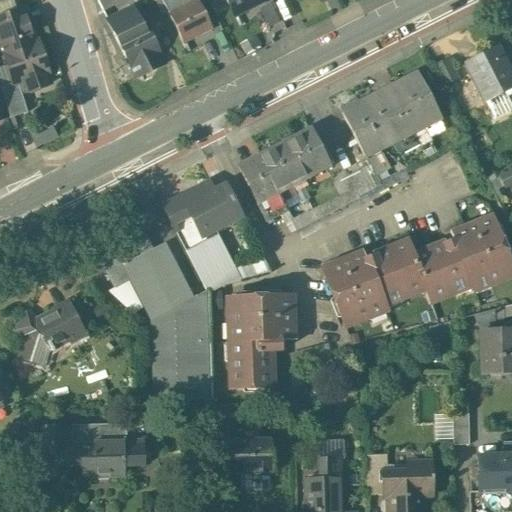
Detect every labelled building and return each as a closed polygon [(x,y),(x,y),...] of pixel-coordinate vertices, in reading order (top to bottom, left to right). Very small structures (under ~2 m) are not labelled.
[(162,0),(168,12),(190,0),(162,0)] [(194,0),(190,0),(168,12),(184,42),(209,29),(194,0)] [(260,0),(225,0),(234,17),(263,3),(260,0)] [(276,0),(264,7),(274,26),(288,19),(277,0),(276,0)] [(17,13),(0,18),(0,33),(21,26),(17,13)] [(138,14),(120,22),(123,27),(112,32),(135,78),(163,64),(138,14)] [(21,26),(0,33),(0,42),(4,53),(34,43),(27,24),(21,26)] [(4,53),(2,54),(12,84),(16,83),(47,72),(37,42),(34,43),(4,53)] [(511,110),(511,80),(495,48),(465,64),(494,120),(511,110)] [(456,80),(446,59),(434,66),(444,86),(456,80)] [(389,87),(378,93),(378,94),(341,113),(363,157),(396,140),(395,139),(405,134),(406,136),(423,127),(422,125),(436,118),(437,120),(438,119),(416,75),(390,88),(389,87)] [(12,84),(0,88),(0,89),(9,118),(26,113),(16,83),(12,84)] [(309,129),(259,155),(258,155),(248,160),(248,161),(237,167),(265,222),(287,211),(278,193),(328,167),(309,129)] [(369,165),(348,176),(358,195),(379,185),(369,165)] [(223,187),(212,193),(207,184),(162,207),(182,245),(201,236),(240,215),(239,214),(240,214),(239,213),(233,202),(233,201),(232,198),(229,199),(223,187)] [(490,220),(451,235),(450,233),(449,233),(470,285),(473,293),(474,292),(473,290),(511,274),(511,272),(490,217),(489,217),(490,220)] [(163,244),(151,250),(144,236),(99,260),(114,288),(130,280),(143,307),(151,321),(153,402),(210,400),(207,294),(205,291),(191,299),(163,244)] [(225,255),(207,243),(205,244),(201,236),(182,245),(205,291),(207,294),(222,286),(239,281),(225,255)] [(406,245),(374,257),(372,254),(371,254),(372,256),(364,259),(382,304),(423,288),(412,258),(406,241),(405,242),(406,245)] [(452,241),(444,244),(443,242),(442,242),(443,245),(412,258),(423,288),(429,305),(430,304),(429,301),(470,285),(452,241)] [(361,255),(323,271),(322,268),(321,269),(344,328),(345,328),(344,325),(383,310),(385,313),(386,313),(382,304),(364,259),(362,252),(361,253),(361,255)] [(130,280),(114,288),(108,291),(132,313),(143,307),(130,280)] [(290,297),(226,299),(226,300),(229,300),(230,341),(228,341),(229,389),(271,388),(270,352),(282,351),(282,341),(289,341),(288,298),(290,298),(290,297)] [(54,312),(37,321),(35,323),(25,317),(27,315),(26,314),(15,331),(26,338),(19,360),(21,360),(41,366),(46,350),(49,349),(51,353),(53,351),(51,347),(67,339),(69,342),(70,341),(82,335),(83,335),(67,303),(53,310),(54,312)] [(511,330),(480,332),(482,375),(511,374),(511,330)] [(467,409),(451,410),(452,446),(468,445),(467,409)] [(109,442),(122,442),(122,425),(70,427),(71,443),(90,443),(90,439),(109,438),(109,442)] [(90,443),(71,443),(70,427),(70,426),(51,426),(52,467),(54,467),(71,466),(71,461),(80,460),(80,478),(123,477),(123,466),(141,464),(141,466),(143,466),(140,444),(142,444),(142,442),(122,443),(122,442),(109,442),(109,438),(90,439),(90,443)] [(268,440),(232,441),(233,474),(269,473),(268,440)] [(232,441),(212,442),(213,488),(226,488),(226,474),(233,474),(232,441)] [(511,492),(511,455),(476,457),(478,494),(482,493),(482,496),(504,495),(504,493),(511,492)] [(385,456),(364,456),(365,494),(382,494),(381,478),(386,478),(385,456)] [(317,480),(304,481),(305,511),(338,511),(338,479),(337,479),(337,460),(317,460),(317,480)] [(386,478),(381,478),(382,494),(382,496),(386,496),(386,511),(421,511),(421,495),(428,495),(427,464),(406,465),(406,477),(386,478)]
